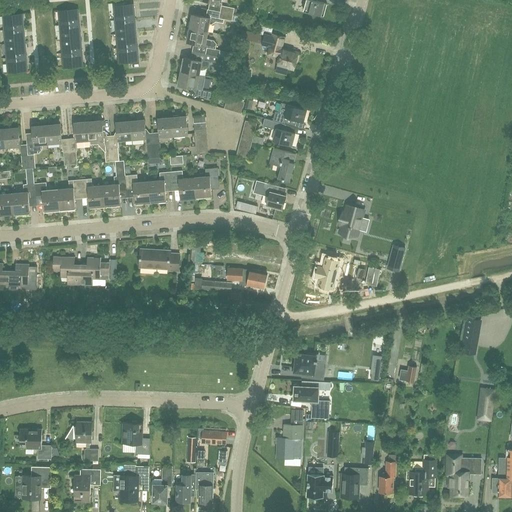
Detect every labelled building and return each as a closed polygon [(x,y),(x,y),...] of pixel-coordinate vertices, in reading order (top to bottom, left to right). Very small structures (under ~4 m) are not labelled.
[(324,15),(327,3),(317,0),(306,0),(304,10),(324,15)] [(115,20),(134,18),(133,4),(114,6),(115,20)] [(220,12),(233,14),(234,8),(221,5),(220,12)] [(60,25),(79,23),(78,9),(58,11),(60,25)] [(189,28),(207,31),(209,24),(212,24),(216,21),(224,23),(225,19),(232,20),(232,21),(240,23),(241,16),(233,15),(233,14),(220,12),(219,17),(219,18),(212,17),(210,18),(192,14),(189,28)] [(4,30),(23,28),(22,14),(3,16),(4,30)] [(116,34),(136,32),(134,18),(115,20),(116,34)] [(61,39),(80,37),(79,23),(60,25),(61,39)] [(6,44),(25,42),(23,28),(4,30),(6,44)] [(207,47),(206,54),(221,57),(222,51),(215,49),(216,48),(216,43),(214,40),(206,39),(206,37),(207,31),(189,28),(187,42),(204,45),(207,47)] [(271,37),(267,36),(242,29),(240,38),(270,46),(267,54),(280,57),(278,65),(288,67),(288,66),(294,67),(298,52),(282,48),(284,37),(272,34),(271,37)] [(117,48),(137,46),(136,32),(116,34),(117,48)] [(62,53),(81,51),(80,37),(61,39),(62,53)] [(7,58),(26,56),(25,42),(6,44),(7,58)] [(119,62),(138,60),(137,46),(117,48),(119,62)] [(63,67),(82,65),(81,51),(62,53),(63,67)] [(220,63),(221,57),(206,54),(204,60),(204,62),(202,61),(184,58),(181,71),(199,75),(200,70),(202,70),(203,70),(204,70),(205,70),(205,69),(206,69),(207,68),(208,67),(209,66),(209,65),(209,64),(210,63),(210,61),(220,63)] [(8,72),(27,70),(26,56),(7,58),(8,72)] [(205,76),(199,75),(181,71),(179,85),(199,89),(202,90),(205,76)] [(210,98),(212,91),(199,89),(197,95),(210,98)] [(229,110),(233,99),(227,97),(224,108),(229,110)] [(235,112),(239,101),(233,99),(229,110),(235,112)] [(247,99),(244,108),(251,109),(254,101),(247,99)] [(241,114),(244,103),(239,101),(235,112),(241,114)] [(304,122),(307,109),(282,103),(279,113),(275,112),(273,121),(280,123),(286,124),(291,125),(293,119),(304,122)] [(174,134),(188,133),(186,116),(173,117),(174,134)] [(160,136),(174,134),(173,117),(158,118),(160,136)] [(126,121),(126,118),(116,118),(118,139),(132,138),(130,120),(126,121)] [(132,138),(146,137),(144,119),(130,120),(132,138)] [(104,137),(102,120),(88,121),(90,139),(97,139),(98,143),(105,151),(106,161),(113,161),(112,147),(112,145),(107,146),(105,144),(104,137)] [(255,129),(257,123),(245,120),(244,126),(255,129)] [(76,140),(90,139),(88,121),(74,122),(76,140)] [(48,143),(46,125),(43,125),(42,122),(32,123),(34,143),(34,144),(27,145),(28,155),(34,154),(35,153),(39,153),(43,148),(42,144),(48,143)] [(285,130),(286,124),(280,123),(278,129),(276,128),(273,140),(292,145),(295,133),(285,130)] [(48,143),(62,142),(60,124),(46,125),(48,143)] [(254,135),(255,129),(244,126),(242,132),(254,135)] [(6,147),(20,145),(18,127),(5,129),(6,147)] [(252,141),(254,135),(242,132),(241,138),(252,141)] [(251,146),(252,141),(241,138),(239,143),(251,146)] [(249,152),(251,146),(239,143),(238,149),(249,152)] [(290,181),(295,162),(290,161),(292,152),(274,148),(270,163),(281,166),(278,178),(290,181)] [(248,158),(249,152),(238,149),(236,155),(248,158)] [(114,169),(123,168),(123,161),(114,162),(114,169)] [(206,176),(194,177),(196,199),(212,198),(211,188),(219,187),(219,181),(218,167),(205,168),(206,176)] [(183,178),(182,170),(171,171),(172,185),(179,185),(181,201),(196,199),(194,177),(183,178)] [(151,204),(166,202),(165,186),(172,185),(171,171),(159,172),(160,180),(149,181),(151,204)] [(138,182),(137,174),(126,175),(127,189),(134,189),(135,205),(151,204),(149,181),(138,182)] [(106,207),(121,206),(120,190),(127,189),(126,175),(114,176),(115,184),(104,185),(106,207)] [(60,211),(76,210),(75,194),(82,193),(81,179),(69,181),(70,188),(58,189),(60,211)] [(92,186),(91,179),(81,179),(82,193),(88,193),(90,209),(106,207),(104,185),(92,186)] [(282,208),(286,195),(278,193),(280,186),(257,180),(254,193),(269,197),(267,204),(282,208)] [(47,190),(46,182),(35,183),(36,198),(43,197),(44,213),(60,211),(58,189),(47,190)] [(15,215),(30,214),(29,198),(36,198),(35,183),(23,184),(24,192),(13,193),(15,215)] [(1,194),(1,186),(0,186),(0,216),(15,215),(13,193),(1,194)] [(364,210),(348,205),(346,213),(343,212),(340,224),(342,225),(340,232),(356,237),(364,210)] [(179,271),(180,253),(170,253),(170,250),(141,249),(140,267),(150,267),(150,269),(179,271)] [(389,268),(399,271),(403,256),(393,253),(389,268)] [(80,285),(81,263),(75,263),(75,256),(54,256),(53,269),(61,270),(61,277),(68,277),(68,284),(80,285)] [(81,263),(80,285),(93,285),(94,279),(100,279),(100,272),(109,272),(109,279),(116,279),(117,259),(110,259),(110,262),(101,261),(101,257),(87,257),(87,264),(81,263)] [(340,261),(325,257),(323,267),(319,266),(316,277),(320,278),(318,285),(333,289),(340,261)] [(0,290),(8,290),(9,270),(3,270),(3,263),(0,262),(0,290)] [(28,284),(29,264),(16,263),(15,270),(9,270),(8,290),(21,291),(21,284),(28,284)] [(264,287),(267,273),(250,270),(251,270),(243,269),(228,267),(228,279),(241,280),(241,282),(247,283),(247,284),(264,287)] [(232,292),(233,283),(202,280),(203,278),(196,278),(195,289),(232,292)] [(33,315),(42,315),(43,305),(33,304),(33,315)] [(474,354),(480,319),(468,317),(462,352),(474,354)] [(303,376),(323,379),(324,370),(317,369),(318,360),(318,354),(308,352),(307,355),(297,354),(296,360),(294,371),(295,371),(295,374),(303,375),(303,376)] [(414,382),(417,367),(409,365),(408,370),(401,369),(399,380),(414,382)] [(444,386),(451,382),(447,375),(440,379),(444,386)] [(313,406),(313,407),(313,413),(312,415),(312,418),(322,418),(323,400),(318,400),(319,387),(295,386),(294,400),(310,400),(313,406)] [(494,390),(482,389),(481,396),(480,404),(478,418),(490,420),(492,405),(493,398),(494,390)] [(98,449),(91,448),(89,448),(90,443),(91,443),(92,421),(76,421),(76,425),(73,424),(74,423),(73,422),(65,435),(66,436),(67,433),(74,435),(75,436),(75,442),(86,443),(86,448),(85,448),(84,460),(98,460),(98,449)] [(150,454),(150,440),(140,440),(141,423),(125,422),(124,444),(136,444),(136,453),(150,454)] [(302,457),(303,425),(284,424),(283,438),(278,438),(277,458),(294,458),(294,457),(302,457)] [(42,445),(42,429),(33,429),(33,430),(20,430),(20,438),(26,438),(26,448),(38,449),(38,459),(52,459),(52,445),(42,445)] [(225,444),(225,433),(206,432),(204,442),(225,444)] [(52,448),(52,458),(60,458),(57,448),(52,448)] [(187,452),(187,462),(196,462),(196,452),(187,452)] [(395,476),(395,462),(401,462),(401,455),(389,454),(389,461),(386,461),(386,476),(380,476),(380,492),(393,493),(393,476),(395,476)] [(435,477),(436,455),(427,454),(427,460),(424,459),(423,471),(417,471),(417,467),(407,467),(407,479),(409,479),(409,493),(415,493),(415,495),(422,496),(422,493),(428,494),(428,477),(435,477)] [(511,457),(506,458),(506,478),(498,478),(492,478),(492,493),(498,493),(498,495),(511,495),(511,457)] [(481,474),(481,458),(461,458),(461,470),(458,472),(449,472),(449,481),(452,481),(451,494),(455,494),(456,496),(458,497),(460,497),(462,496),(464,494),(467,495),(468,478),(470,478),(470,473),(481,474)] [(138,481),(149,481),(149,466),(136,466),(136,465),(126,465),(126,471),(132,471),(132,475),(121,475),(121,500),(138,500),(138,481)] [(360,485),(368,485),(369,468),(358,467),(357,474),(343,474),(342,497),(353,497),(354,493),(358,493),(359,485),(360,485)] [(163,468),(163,475),(163,479),(155,479),(153,480),(152,482),(151,491),(155,491),(154,500),(167,501),(167,492),(168,492),(169,485),(172,485),(172,476),(173,468),(163,468)] [(101,485),(101,469),(80,469),(80,477),(75,477),(74,502),(90,502),(90,484),(101,485)] [(213,491),(214,472),(196,472),(196,474),(196,485),(196,489),(200,489),(200,502),(202,504),(205,504),(207,502),(212,502),(212,491),(213,491)] [(196,474),(182,473),(182,482),(178,482),(178,483),(177,501),(179,503),(183,503),(184,501),(185,501),(190,501),(191,490),(192,485),(196,485),(196,474)] [(324,474),(309,474),(307,497),(323,498),(323,491),(333,492),(333,476),(324,476),(324,474)] [(40,498),(41,476),(24,475),(24,498),(40,498)]
